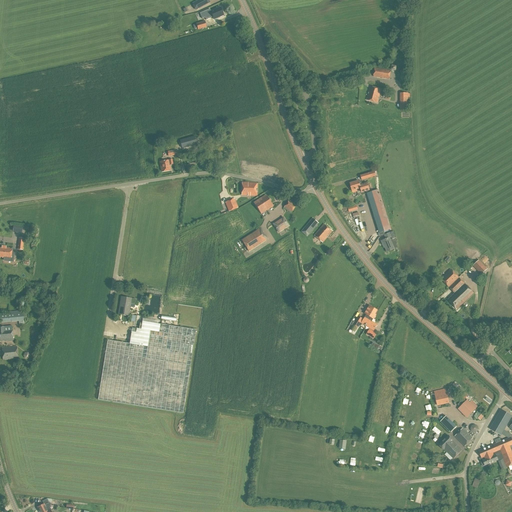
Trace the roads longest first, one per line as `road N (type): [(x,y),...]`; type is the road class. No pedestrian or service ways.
road 1 (unclassified): [(314,187),(292,191),(207,172),(0,203)]
road 2 (secondary): [(475,363),(385,283),(314,187)]
road 3 (unclassified): [(468,511),(466,461),(506,392)]
road 4 (unclassified): [(303,161),(314,146),(301,77),(267,64)]
